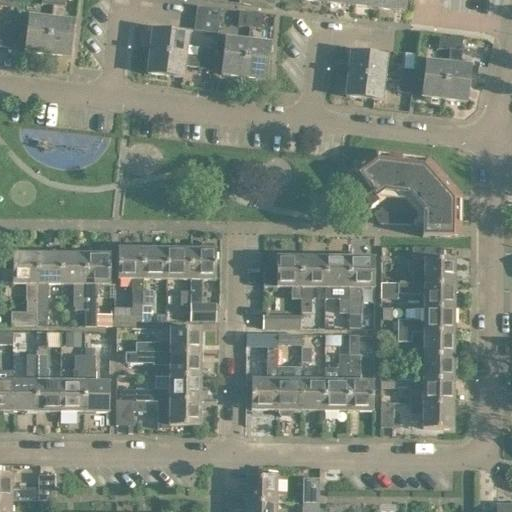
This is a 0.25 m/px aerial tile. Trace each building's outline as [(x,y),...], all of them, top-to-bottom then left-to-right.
[(377,0),(377,6),(403,9),(404,0),(377,0)] [(194,16),(217,19),(219,8),(196,5),(194,16)] [(237,24),(259,27),(261,12),(238,10),(237,24)] [(24,51),(46,53),(50,17),(28,15),(24,51)] [(193,28),(216,31),(217,19),(194,16),(193,28)] [(46,53),(68,55),(72,19),(50,17),(46,53)] [(0,33),(12,35),(14,24),(0,22),(0,33)] [(148,50),(185,54),(187,32),(151,28),(148,50)] [(220,73),(242,75),(246,39),(235,38),(236,33),(225,32),(220,73)] [(437,47),(448,48),(450,34),(439,32),(437,47)] [(0,44),(11,46),(12,35),(0,33),(0,44)] [(447,62),(443,98),(465,100),(469,65),(458,64),(462,35),(450,34),(448,48),(447,62)] [(242,75),(264,78),(269,42),(246,39),(242,75)] [(198,56),(213,57),(214,46),(199,44),(198,56)] [(212,69),(213,57),(198,56),(185,54),(148,50),(146,72),(182,76),(183,65),(197,66),(197,68),(212,69)] [(350,50),(347,73),(382,77),(385,55),(350,50)] [(420,95),(443,98),(447,62),(425,60),(420,95)] [(397,78),(411,80),(412,69),(398,67),(397,78)] [(347,73),(345,95),(380,99),(382,77),(347,73)] [(395,90),(410,91),(411,80),(397,78),(395,90)] [(360,178),(352,184),(368,208),(377,202),(374,197),(383,191),(407,193),(421,210),(421,223),(421,233),(421,235),(425,235),(438,235),(440,235),(453,235),(457,235),(457,233),(457,223),(457,201),(448,190),(450,188),(428,163),(413,161),(414,158),(378,154),(366,162),(364,160),(352,168),(360,178)] [(373,213),(380,223),(413,223),(413,213),(388,213),(384,212),(381,207),(373,213)] [(213,249),(213,246),(211,243),(200,243),(197,246),(197,248),(189,248),(189,278),(189,290),(189,304),(189,307),(200,307),(201,278),(214,278),(214,249),(213,249)] [(423,282),(453,282),(453,258),(441,258),(441,247),(412,246),(412,258),(423,258),(423,282)] [(112,319),(140,320),(141,320),(141,289),(141,277),(142,248),(117,248),(117,277),(130,277),(130,290),(131,290),(131,303),(130,303),(130,307),(112,306),(112,319)] [(141,277),(165,277),(166,248),(142,248),(141,277)] [(165,277),(189,278),(189,248),(166,248),(165,277)] [(10,311),(10,324),(35,324),(36,252),(12,252),(12,269),(3,269),(3,280),(12,280),(12,282),(25,282),(25,311),(10,311)] [(35,324),(46,325),(47,283),(60,283),(60,253),(36,252),(35,324)] [(72,283),(72,307),(73,307),(73,309),(83,309),(84,253),(60,253),(60,283),(72,283)] [(83,309),(84,309),(83,325),(95,326),(95,309),(94,309),(94,299),(95,299),(95,297),(96,297),(96,283),(108,283),(109,253),(84,253),(83,309)] [(290,298),(300,298),(300,287),(301,256),(276,256),(276,285),(290,285),(290,298)] [(300,312),(310,312),(310,298),(311,298),(311,286),(324,286),(325,256),(301,256),(300,287),(300,298),(300,312)] [(338,316),(338,320),(337,323),(348,323),(348,320),(348,257),(325,256),(324,286),(338,286),(338,307),(335,307),(334,316),(338,316)] [(348,320),(360,320),(360,286),(373,286),(373,257),(348,257),(348,320)] [(423,306),(453,306),(453,282),(423,282),(411,282),(393,282),(379,282),(379,291),(393,291),(393,292),(423,293),(423,306)] [(140,321),(149,321),(149,305),(151,304),(152,289),(141,289),(141,320),(140,320),(140,321)] [(179,290),(179,304),(189,304),(189,290),(179,290)] [(391,330),(396,330),(410,330),(410,331),(423,331),(423,330),(453,330),(453,306),(423,306),(423,319),(396,319),(396,320),(391,320),(391,330)] [(189,319),(214,320),(214,308),(200,307),(189,307),(189,319)] [(262,328),(300,329),(300,314),(262,314),(262,328)] [(156,341),(135,341),(134,351),(199,352),(199,327),(170,327),(169,339),(156,339),(156,341)] [(0,349),(11,349),(11,331),(0,330),(0,349)] [(396,330),(396,340),(410,341),(410,331),(410,330),(396,330)] [(422,354),(452,355),(453,330),(423,330),(423,331),(422,354)] [(66,332),(66,345),(79,345),(79,332),(66,332)] [(300,334),(276,333),(276,343),(300,344),(300,334)] [(255,344),(276,344),(276,334),(255,334),(255,344)] [(100,338),(99,354),(110,355),(111,339),(100,338)] [(169,376),(198,376),(199,352),(134,351),(134,362),(152,363),(152,364),(169,364),(169,376)] [(289,367),(299,368),(299,363),(299,352),(289,352),(289,353),(282,353),(282,366),(289,366),(289,367)] [(250,408),(275,408),(275,379),(276,353),(266,353),(265,379),(251,379),(250,408)] [(11,379),(11,410),(35,410),(35,354),(25,354),(25,379),(11,379)] [(35,380),(35,410),(59,410),(59,379),(46,379),(46,354),(35,354),(35,380)] [(59,410),(83,411),(83,354),(73,354),(73,368),(72,368),(72,379),(59,379),(59,410)] [(83,354),(83,411),(107,411),(108,380),(94,380),(94,368),(93,354),(83,354)] [(323,409),(347,410),(347,354),(337,354),(337,363),(335,363),(335,380),(323,380),(323,409)] [(347,410),(371,410),(372,380),(359,380),(359,354),(347,354),(347,410)] [(422,378),(452,379),(452,355),(422,354),(422,378)] [(309,379),(310,367),(303,363),(299,363),(299,368),(299,379),(299,409),(323,409),(323,380),(309,379)] [(395,368),(395,378),(410,378),(410,368),(395,368)] [(0,409),(11,410),(11,379),(11,371),(0,370),(0,409)] [(119,388),(118,399),(143,399),(143,400),(169,400),(169,399),(198,400),(198,376),(169,376),(169,388),(134,387),(134,388),(119,388)] [(395,378),(395,388),(410,389),(410,378),(395,378)] [(422,402),(452,403),(452,379),(422,378),(422,402)] [(275,379),(275,408),(299,409),(299,379),(275,379)] [(115,424),(131,424),(132,410),(143,410),(143,400),(143,399),(118,399),(115,399),(115,424)] [(169,399),(169,400),(169,424),(198,424),(198,400),(169,399)] [(379,426),(392,426),(392,416),(400,416),(400,408),(392,408),(392,402),(380,401),(379,426)] [(421,427),(452,428),(452,403),(422,402),(421,427)] [(244,501),(276,501),(276,502),(281,502),(281,494),(276,494),(276,470),(258,470),(258,476),(244,476),(244,501)] [(37,487),(10,487),(11,473),(0,473),(0,498),(10,499),(40,499),(50,499),(53,499),(53,475),(37,475),(37,487)] [(305,502),(314,502),(314,477),(302,477),(301,501),(305,501),(305,502)] [(0,498),(0,511),(10,511),(10,499),(0,498)] [(40,511),(49,511),(50,499),(40,499),(40,511)] [(275,511),(276,502),(276,501),(244,501),(243,511),(275,511)] [(304,511),(313,511),(314,502),(305,502),(304,511)] [(511,511),(511,503),(495,503),(494,511),(511,511)]
